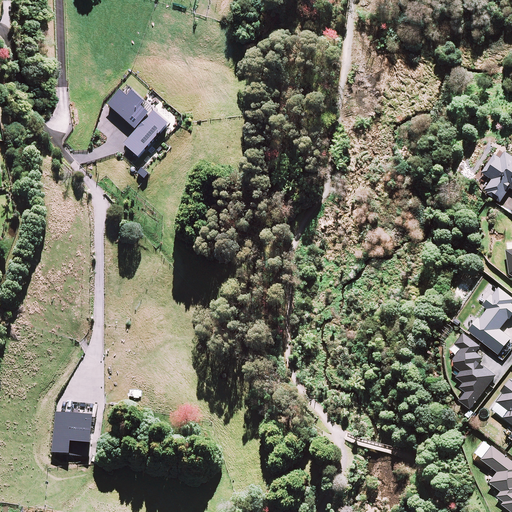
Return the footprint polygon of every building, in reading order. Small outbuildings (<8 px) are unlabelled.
[(511,155),(505,150),(500,157),(495,153),(482,172),(492,179),(485,189),(488,191),(487,193),(500,202),(510,187),(511,188),(511,155)] [(468,330),(499,354),(511,337),(501,328),(509,318),(510,318),(511,315),(511,295),(499,286),(493,294),(491,293),(483,305),(488,308),(480,318),(478,317),(468,330)] [(471,408),(496,375),(480,362),(484,357),(476,351),(481,345),(464,332),(455,343),(461,347),(454,356),(455,365),(461,370),(456,376),(464,381),(460,386),(466,391),(460,399),(471,408)] [(503,392),(496,401),(498,402),(508,410),(503,417),(511,423),(511,379),(510,378),(501,390),(503,392)] [(503,417),(508,410),(498,402),(492,409),(503,417)] [(482,457),(492,445),(484,440),(475,452),(482,457)] [(511,459),(492,444),(492,445),(482,457),(481,458),(497,470),(489,481),(501,490),(497,495),(504,500),(502,503),(511,510),(511,459)]
